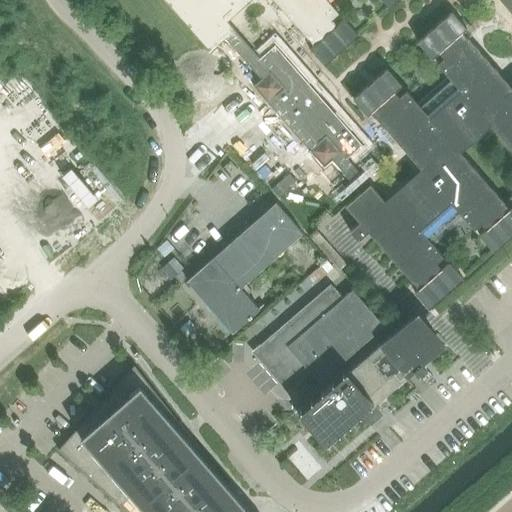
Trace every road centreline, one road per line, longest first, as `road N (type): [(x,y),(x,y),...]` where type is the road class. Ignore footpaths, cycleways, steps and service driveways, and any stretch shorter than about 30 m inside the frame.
road 1 (residential): [(96,281),(161,211),(173,148),(152,101),(51,0)]
road 2 (residential): [(96,281),(285,501),(310,511)]
road 3 (residential): [(329,511),(351,506),(511,364)]
road 4 (residential): [(0,360),(96,281)]
